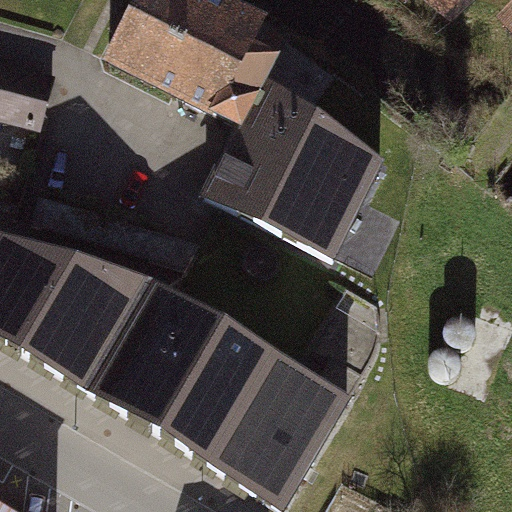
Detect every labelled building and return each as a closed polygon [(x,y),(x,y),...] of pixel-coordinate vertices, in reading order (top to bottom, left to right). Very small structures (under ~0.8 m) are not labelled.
[(265,17),(230,0),(135,0),(103,61),(236,130),(262,79),(275,55),(253,41),(265,17)] [(479,0),(405,0),(439,35),(479,0)] [(511,5),(496,21),(511,36),(511,5)] [(56,77),(0,60),(0,122),(39,135),(56,77)] [(386,165),(262,79),(236,130),(198,198),(334,267),(386,165)] [(0,344),(277,511),(340,408),(143,289),(0,246),(0,344)]
